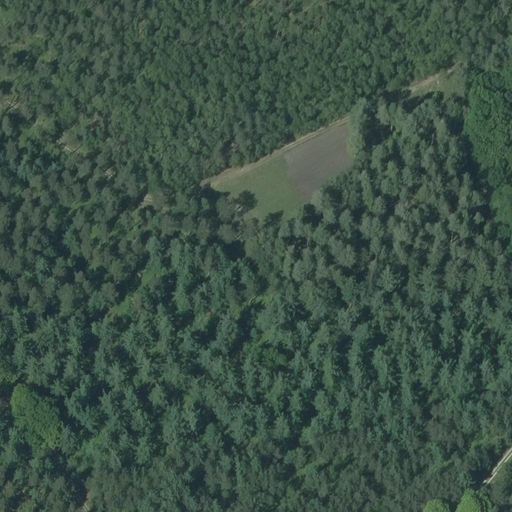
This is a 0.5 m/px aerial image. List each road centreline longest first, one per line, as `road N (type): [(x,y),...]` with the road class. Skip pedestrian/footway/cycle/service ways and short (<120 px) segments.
road 1 (track): [(0,99),(155,203),(511,41)]
road 2 (track): [(92,511),(0,399)]
